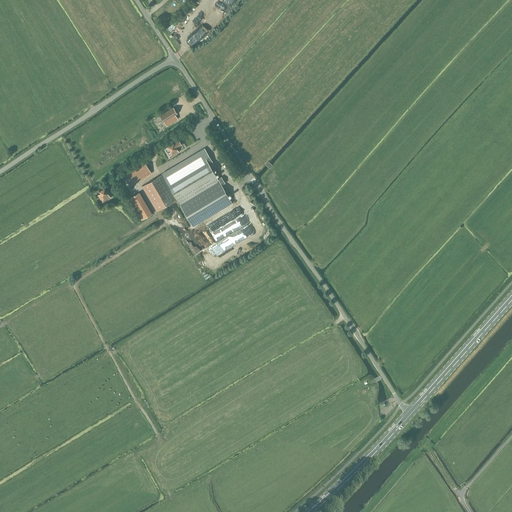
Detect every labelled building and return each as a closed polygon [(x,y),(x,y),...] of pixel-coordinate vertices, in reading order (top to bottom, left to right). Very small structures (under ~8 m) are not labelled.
[(173,107),(160,116),(166,126),(178,119),(175,115),(177,114),(173,107)] [(173,143),(164,149),(169,157),(178,151),(176,148),(181,145),(179,141),(174,144),(173,143)] [(204,149),(161,174),(162,175),(164,179),(177,200),(193,226),(233,202),(222,185),(226,183),(222,177),(218,179),(210,165),(213,163),(204,149)] [(143,159),(122,171),(131,186),(152,173),(145,163),(153,158),(150,153),(142,157),(143,159)] [(177,200),(164,179),(162,175),(143,187),(158,212),(177,200)] [(101,193),(98,195),(102,203),(111,198),(104,187),(99,190),(101,193)] [(139,192),(129,198),(141,220),(152,214),(139,192)] [(237,207),(210,226),(215,245),(212,247),(218,255),(231,246),(233,242),(232,237),(241,241),(240,238),(245,235),(244,234),(242,235),(240,232),(240,231),(237,230),(236,231),(236,234),(234,235),(230,234),(229,236),(230,238),(223,239),(228,236),(227,236),(225,235),(227,232),(232,230),(229,226),(230,223),(242,215),(237,207)]
